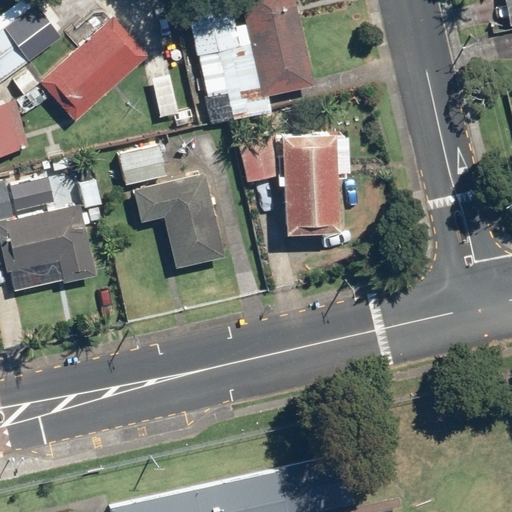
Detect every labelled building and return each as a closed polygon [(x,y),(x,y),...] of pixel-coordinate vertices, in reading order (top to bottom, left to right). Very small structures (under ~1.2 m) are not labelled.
[(60,42),(29,0),(17,0),(0,13),(0,78),(27,58),(31,64),(60,42)] [(298,0),(238,0),(243,21),(236,23),(231,0),(183,0),(203,97),(225,92),(229,116),(272,108),(269,93),(315,84),(298,0)] [(77,44),(22,94),(37,112),(56,95),(74,116),(144,52),(109,14),(98,2),(65,31),(77,44)] [(171,69),(149,73),(156,113),(178,109),(171,69)] [(16,98),(0,102),(0,152),(29,144),(16,98)] [(281,127),(282,169),(276,169),(276,179),(282,179),(283,227),(336,226),(335,174),(346,174),(345,134),(334,134),(334,126),(281,127)] [(268,133),(236,138),(242,176),(274,171),(268,133)] [(160,142),(117,150),(123,182),(166,174),(160,142)] [(208,170),(133,185),(139,218),(162,213),(172,264),(224,254),(208,170)] [(7,176),(0,177),(0,241),(6,268),(55,257),(60,280),(96,272),(80,200),(56,205),(49,173),(9,182),(7,176)] [(339,446),(278,461),(290,511),(292,511),(351,498),(339,446)] [(290,511),(278,461),(109,501),(111,511),(290,511)]
